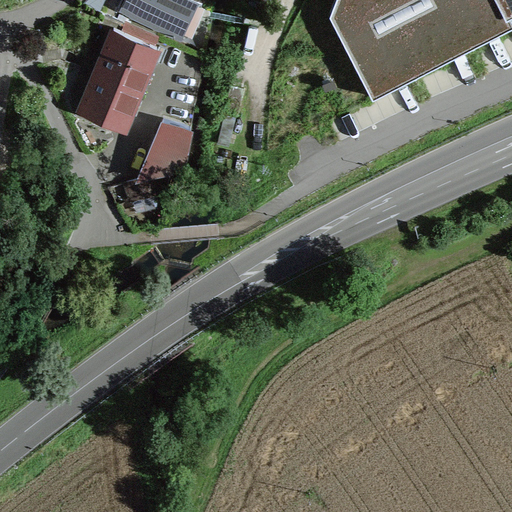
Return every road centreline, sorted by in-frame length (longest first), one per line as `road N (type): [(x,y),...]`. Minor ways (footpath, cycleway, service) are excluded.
road 1 (primary): [(0,451),(141,343),(290,249),(511,144)]
road 2 (track): [(185,511),(247,363),(352,301),(511,226)]
road 3 (residential): [(9,20),(91,201),(86,231)]
